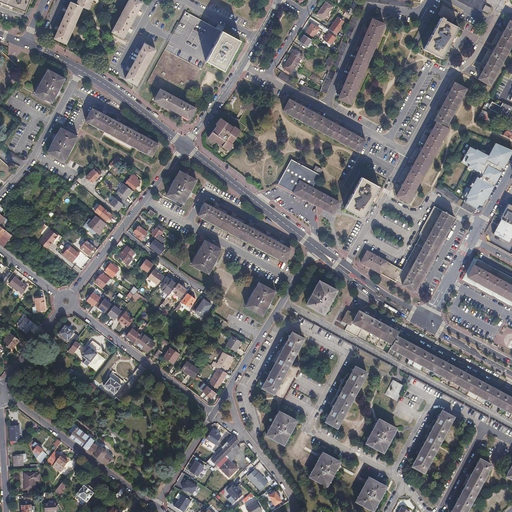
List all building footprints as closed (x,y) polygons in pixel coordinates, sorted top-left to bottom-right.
[(0,0),(0,2),(25,13),(30,0),(0,0)] [(91,0),(77,0),(75,5),(70,2),(65,15),(59,27),(54,39),(65,44),(82,7),(87,10),(91,0)] [(142,2),(137,0),(128,0),(112,31),(123,38),(142,2)] [(357,0),(354,0),(350,14),(352,15),(353,14),(356,6),(359,1),(357,0)] [(359,0),(358,0),(359,1),(356,6),(363,9),(366,3),(359,0)] [(482,9),(485,4),(486,3),(487,2),(483,0),(457,0),(481,13),(482,9)] [(332,6),(326,2),(317,14),(324,19),(332,6)] [(438,15),(442,17),(424,49),(442,59),(450,43),(459,27),(452,24),(456,17),(459,11),(444,3),(438,15)] [(172,35),(169,42),(147,82),(149,83),(160,89),(180,100),(202,59),(218,29),(185,11),(172,35)] [(346,13),(344,16),(350,21),(352,16),(346,13)] [(352,16),(350,21),(344,35),(350,38),(359,17),(353,14),(352,15),(352,16)] [(344,21),(337,16),(336,18),(329,29),(337,34),(342,27),(340,26),(344,21)] [(384,24),(372,19),(367,32),(360,47),(353,64),(346,81),(338,98),(350,103),(384,24)] [(511,43),(511,20),(503,34),(495,48),(487,63),(478,79),(490,85),(511,43)] [(319,28),(312,23),(306,32),(313,37),(319,28)] [(240,41),(218,29),(202,59),(224,71),(240,41)] [(337,37),(329,32),(324,40),(331,44),(333,41),(334,41),(337,37)] [(312,39),(304,34),(300,41),(307,46),(310,49),(313,45),(310,42),(312,39)] [(348,44),(341,41),(337,52),(334,58),(331,64),(338,67),(348,44)] [(155,50),(144,44),(125,79),(136,85),(155,50)] [(303,55),(295,50),(289,58),(298,64),(303,55)] [(334,58),(330,56),(325,63),(330,66),(331,64),(334,58)] [(298,64),(289,58),(283,68),(291,73),(298,64)] [(65,78),(48,70),(36,94),(52,103),(65,78)] [(329,70),(324,81),(320,91),(327,94),(335,73),(329,70)] [(281,72),(277,78),(293,88),(297,82),(281,72)] [(467,89),(455,83),(448,95),(440,110),(434,121),(437,122),(431,132),(423,148),(414,164),(404,183),(397,196),(408,202),(448,128),(446,127),(467,89)] [(301,85),(299,92),(316,99),(319,92),(301,85)] [(160,89),(154,100),(189,119),(195,108),(180,100),(160,89)] [(288,100),(282,111),(359,152),(366,140),(351,133),(334,124),(318,115),(303,107),(288,100)] [(492,101),(488,108),(497,113),(495,116),(505,120),(511,107),(511,106),(504,103),(502,102),(500,106),(492,101)] [(93,110),(87,121),(153,156),(159,145),(93,110)] [(489,113),(481,110),(475,123),(478,125),(481,119),(485,121),(489,113)] [(213,127),(214,128),(206,140),(213,145),(213,144),(226,153),(231,144),(230,144),(238,133),(232,128),(232,129),(218,120),(213,127)] [(506,131),(503,135),(511,139),(511,126),(511,129),(508,128),(506,131)] [(79,137),(61,128),(49,152),(66,161),(79,137)] [(509,154),(511,149),(495,142),(491,153),(493,154),(491,157),(490,156),(477,150),(477,151),(470,148),(467,156),(470,157),(467,163),(472,165),(471,167),(480,172),(483,169),(483,175),(482,177),(481,176),(480,178),(478,176),(467,197),(468,198),(466,201),(476,207),(481,209),(489,194),(497,180),(495,179),(498,173),(500,174),(510,155),(509,154)] [(121,159),(117,156),(109,165),(112,168),(117,163),(121,159)] [(470,157),(467,156),(463,164),(471,167),(472,165),(467,163),(470,157)] [(121,159),(117,163),(126,170),(128,167),(129,168),(130,167),(121,159)] [(314,171),(292,160),(278,185),(303,198),(334,214),(340,203),(312,188),(322,170),(316,167),(314,171)] [(101,174),(95,168),(86,177),(92,183),(101,174)] [(198,179),(182,171),(169,194),(168,196),(178,202),(180,200),(185,203),(198,179)] [(132,176),(131,175),(125,183),(134,190),(140,182),(136,179),(137,177),(134,175),(132,176)] [(379,187),(362,178),(345,210),(362,219),(373,199),(379,187)] [(132,190),(124,183),(116,193),(124,200),(132,190)] [(440,183),(436,188),(457,204),(461,198),(443,185),(440,183)] [(123,204),(115,197),(109,204),(118,211),(123,204)] [(465,201),(462,206),(473,213),(476,207),(466,201),(465,201)] [(205,204),(198,216),(284,262),(291,250),(232,219),(205,204)] [(511,205),(509,204),(500,218),(501,219),(511,225),(511,205)] [(420,232),(422,233),(402,270),(367,251),(361,262),(370,267),(379,272),(388,277),(414,291),(416,287),(418,284),(420,281),(427,268),(430,261),(437,249),(444,236),(447,229),(451,223),(454,217),(434,206),(420,232)] [(112,216),(105,210),(100,216),(106,221),(108,219),(109,220),(112,216)] [(150,211),(147,215),(152,219),(155,214),(150,211)] [(95,216),(90,223),(91,224),(88,226),(99,235),(102,232),(101,231),(106,225),(95,216)] [(5,218),(4,219),(0,223),(0,227),(5,231),(11,223),(5,218)] [(511,236),(511,225),(501,219),(493,233),(509,242),(511,236)] [(162,227),(159,224),(151,235),(161,242),(164,239),(162,237),(160,236),(162,233),(165,229),(162,227)] [(88,226),(88,227),(99,236),(99,235),(88,226)] [(138,226),(133,233),(137,236),(136,237),(141,241),(147,233),(138,226)] [(49,229),(39,243),(46,249),(49,246),(57,236),(49,229)] [(11,236),(5,231),(0,237),(0,245),(2,247),(11,236)] [(160,254),(164,249),(153,240),(149,246),(160,254)] [(94,247),(86,241),(80,248),(88,255),(94,247)] [(221,251),(205,242),(193,266),(209,275),(221,251)] [(135,253),(126,246),(122,252),(132,260),(132,259),(131,258),(135,253)] [(79,254),(70,247),(63,255),(72,263),(79,254)] [(121,254),(117,258),(127,266),(132,260),(122,252),(122,253),(123,253),(122,255),(121,254)] [(511,278),(477,259),(474,257),(463,279),(469,282),(476,286),(482,290),(489,293),(495,297),(501,300),(508,304),(511,306),(511,278)] [(147,273),(153,265),(146,259),(140,267),(147,273)] [(118,270),(110,263),(104,271),(112,278),(118,270)] [(157,272),(157,271),(154,269),(153,270),(150,274),(148,276),(147,278),(157,285),(163,277),(159,274),(157,272)] [(105,277),(101,274),(95,282),(102,288),(106,283),(108,285),(112,281),(105,276),(105,277)] [(14,276),(8,284),(21,293),(26,286),(14,276)] [(177,284),(169,279),(161,289),(169,295),(177,284)] [(336,290),(319,280),(306,304),(324,313),(336,290)] [(276,293),(259,283),(246,307),(263,316),(269,305),(276,293)] [(186,290),(178,284),(172,291),(180,298),(186,290)] [(94,306),(101,297),(98,294),(97,296),(93,292),(86,301),(94,306)] [(135,293),(134,295),(145,304),(147,302),(135,293)] [(195,300),(187,293),(181,301),(189,308),(195,300)] [(134,295),(131,298),(136,301),(144,306),(145,304),(134,295)] [(170,296),(169,295),(162,304),(165,306),(169,300),(167,299),(170,296)] [(43,297),(34,298),(36,312),(45,310),(43,297)] [(104,313),(111,305),(104,299),(97,308),(104,313)] [(198,315),(204,319),(213,305),(203,299),(195,312),(192,310),(190,312),(197,317),(198,315)] [(115,320),(121,312),(114,306),(107,314),(115,320)] [(410,358),(407,363),(489,408),(492,402),(498,405),(502,407),(498,413),(511,420),(511,393),(506,390),(497,385),(489,381),(480,376),(472,372),(464,367),(455,363),(447,358),(438,354),(433,351),(430,349),(412,340),(400,333),(389,327),(383,324),(377,321),(371,317),(365,314),(359,311),(357,314),(347,309),(340,323),(346,326),(344,330),(398,359),(401,353),(404,355),(410,358)] [(128,314),(125,312),(119,320),(128,327),(128,326),(133,320),(127,315),(128,314)] [(299,316),(296,322),(308,328),(311,322),(299,316)] [(33,323),(25,317),(18,327),(26,333),(29,329),(30,327),(33,323)] [(311,322),(308,328),(389,372),(393,366),(311,322)] [(146,326),(142,323),(138,329),(142,332),(146,326)] [(64,325),(58,334),(67,341),(74,333),(64,325)] [(128,326),(128,327),(122,334),(134,343),(140,335),(128,326)] [(19,339),(9,332),(2,342),(11,349),(16,343),(19,339)] [(303,338),(292,332),(285,346),(277,360),(270,374),(263,388),(274,394),(303,338)] [(141,333),(140,335),(134,343),(143,349),(147,344),(146,343),(149,339),(141,333)] [(79,336),(76,334),(67,346),(70,348),(75,342),(79,336)] [(242,342),(233,336),(226,345),(235,352),(242,342)] [(146,343),(147,344),(143,349),(147,352),(154,343),(149,339),(146,343)] [(92,341),(88,347),(81,355),(86,359),(83,363),(87,366),(101,348),(92,341)] [(79,345),(75,342),(70,348),(68,351),(72,354),(79,345)] [(179,355),(169,348),(163,357),(172,364),(179,355)] [(106,356),(101,352),(94,361),(99,365),(106,356)] [(232,358),(223,353),(217,364),(213,362),(212,365),(218,369),(224,372),(226,369),(232,358)] [(199,370),(187,362),(182,370),(194,378),(196,376),(199,370)] [(366,372),(355,366),(325,421),(337,427),(366,372)] [(143,373),(137,369),(131,377),(132,378),(130,381),(135,384),(143,373)] [(224,372),(218,369),(209,384),(217,389),(227,373),(224,372)] [(71,370),(68,374),(75,379),(76,380),(78,376),(71,370)] [(108,376),(110,377),(103,386),(114,395),(121,386),(122,387),(125,383),(111,373),(108,376)] [(410,375),(406,381),(486,423),(489,417),(410,375)] [(135,384),(130,381),(121,393),(125,396),(135,384)] [(402,386),(393,381),(386,394),(396,400),(404,385),(403,384),(402,386)] [(96,388),(90,384),(87,388),(93,392),(96,388)] [(216,393),(208,386),(203,392),(212,398),(216,393)] [(297,421),(280,412),(267,435),(284,444),(297,421)] [(453,419),(442,412),(413,468),(424,474),(453,419)] [(396,428),(379,419),(366,443),(383,452),(396,428)] [(511,429),(492,419),(488,425),(511,437),(511,429)] [(18,426),(8,427),(10,441),(19,440),(18,426)] [(70,434),(68,436),(81,446),(88,436),(77,427),(71,434),(70,434)] [(222,437),(212,431),(207,440),(217,446),(222,437)] [(90,437),(83,446),(107,465),(110,462),(111,462),(113,461),(114,460),(113,459),(114,458),(106,453),(105,449),(102,447),(99,447),(93,442),(94,441),(90,437)] [(222,448),(223,449),(212,461),(217,466),(226,457),(234,448),(237,445),(238,443),(234,437),(227,445),(226,444),(222,448)] [(37,447),(35,448),(32,452),(36,460),(39,464),(42,460),(38,457),(42,451),(37,447)] [(238,452),(234,448),(226,457),(229,460),(238,452)] [(53,452),(46,461),(51,464),(52,463),(54,464),(52,466),(60,472),(64,467),(70,471),(77,462),(73,459),(71,461),(68,462),(66,460),(67,459),(63,456),(61,458),(53,452)] [(340,464),(322,454),(310,478),(327,488),(340,464)] [(22,456),(13,457),(13,467),(23,466),(22,456)] [(226,457),(217,466),(229,477),(238,468),(229,460),(226,457)] [(467,511),(491,467),(480,460),(452,511),(467,511)] [(204,467),(196,462),(190,473),(199,477),(204,467)] [(247,476),(259,490),(268,483),(258,472),(258,473),(255,469),(247,476)] [(34,474),(24,474),(24,491),(28,491),(28,494),(38,494),(38,490),(35,490),(34,474)] [(372,511),(386,489),(369,479),(355,503),(372,511)] [(198,487),(187,480),(182,489),(192,496),(198,487)] [(65,484),(62,482),(54,493),(58,499),(63,491),(61,490),(65,484)] [(96,490),(86,482),(76,494),(86,502),(96,490)] [(242,494),(233,484),(226,490),(235,500),(242,494)] [(116,494),(115,493),(111,499),(117,503),(121,497),(120,497),(125,491),(121,488),(116,494)] [(275,491),(268,495),(274,505),(281,501),(275,491)] [(185,511),(192,503),(181,496),(174,508),(179,511),(185,511)] [(256,501),(246,508),(248,511),(258,511),(261,510),(256,501)] [(56,503),(43,504),(43,511),(56,511),(56,503)]
